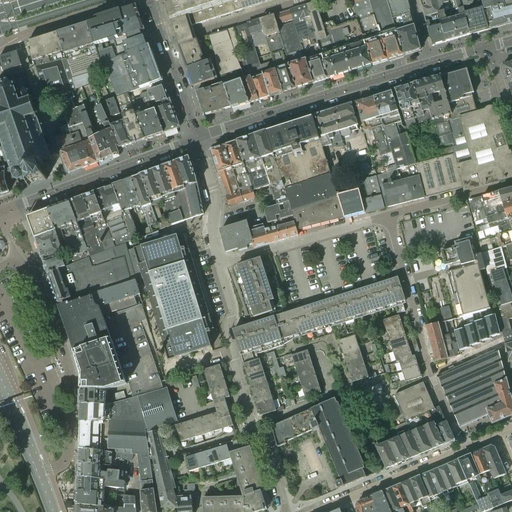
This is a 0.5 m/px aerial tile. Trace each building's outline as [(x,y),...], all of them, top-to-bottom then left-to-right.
[(190,27),(242,10),(238,0),(164,0),(176,38),(179,46),(194,40),(192,33),(190,27)] [(238,0),(242,10),(273,0),(238,0)] [(372,65),(389,60),(369,0),(351,0),(356,16),(372,65)] [(369,0),(389,60),(405,55),(386,0),(369,0)] [(406,0),(386,0),(405,55),(420,50),(414,26),(410,14),(411,14),(406,0)] [(420,0),(425,17),(438,14),(438,13),(440,13),(438,4),(436,0),(420,0)] [(438,13),(438,14),(446,42),(471,35),(461,0),(436,0),(438,4),(440,13),(438,13)] [(461,0),(471,35),(491,30),(481,0),(461,0)] [(481,0),(491,30),(504,26),(497,1),(501,0),(481,0)] [(503,0),(501,0),(497,1),(504,26),(511,23),(511,0),(505,0),(506,4),(505,4),(503,0)] [(316,33),(319,42),(327,40),(324,32),(325,31),(323,25),(316,2),(307,5),(316,32),(316,33)] [(307,5),(290,10),(314,83),(330,78),(319,42),(316,33),(316,32),(307,5)] [(135,6),(120,11),(124,23),(140,18),(135,6)] [(96,21),(88,23),(91,33),(95,32),(124,23),(120,11),(120,10),(95,18),(96,21)] [(298,88),(314,83),(290,10),(275,15),(298,88)] [(446,42),(438,14),(425,17),(433,46),(446,42)] [(284,93),(298,88),(275,15),(260,20),(264,31),(274,62),(284,93)] [(327,40),(319,42),(330,78),(372,65),(356,16),(350,18),(351,22),(336,26),(333,21),(323,25),(325,31),(324,32),(327,40)] [(123,37),(144,30),(140,18),(124,23),(95,32),(99,44),(123,37)] [(264,31),(260,20),(247,24),(251,36),(264,31)] [(103,69),(101,63),(97,52),(96,48),(91,33),(88,23),(57,33),(66,59),(72,79),(95,72),(103,69)] [(260,100),(271,97),(261,66),(251,36),(247,24),(235,27),(243,52),(246,61),(248,67),(248,68),(248,69),(260,100)] [(221,77),(242,70),(239,63),(244,61),(234,28),(227,30),(209,35),(213,47),(214,54),(215,59),(217,67),(221,77)] [(50,63),(61,61),(66,59),(57,33),(41,38),(50,63)] [(35,67),(50,63),(41,38),(27,43),(33,62),(35,67)] [(187,69),(203,63),(201,58),(202,58),(202,57),(204,57),(197,39),(194,40),(179,46),(187,69)] [(104,62),(117,97),(126,94),(163,81),(150,45),(116,57),(112,47),(104,49),(97,52),(101,63),(104,62)] [(22,66),(18,52),(0,57),(0,61),(1,64),(0,64),(0,79),(10,76),(20,73),(23,72),(22,66)] [(66,76),(73,92),(76,91),(76,90),(72,79),(66,59),(61,61),(66,76)] [(61,61),(50,63),(35,67),(41,84),(66,76),(61,61)] [(209,61),(203,63),(187,69),(194,87),(209,82),(215,79),(213,73),(216,72),(214,67),(211,67),(209,61)] [(251,103),(260,100),(248,69),(248,68),(248,67),(246,61),(244,61),(239,63),(242,70),(245,79),(243,80),(251,103)] [(271,97),(284,93),(274,62),(261,66),(271,97)] [(509,84),(511,83),(511,65),(511,63),(503,66),(509,84)] [(450,114),(451,120),(477,113),(472,94),(474,93),(467,70),(440,77),(451,114),(450,114)] [(72,79),(76,90),(91,84),(91,81),(97,79),(95,72),(72,79)] [(22,82),(20,73),(10,76),(13,84),(8,82),(8,79),(7,79),(7,82),(0,83),(0,147),(5,163),(8,162),(13,178),(12,179),(13,180),(14,179),(18,181),(17,182),(19,183),(19,181),(22,179),(24,181),(25,180),(24,178),(25,175),(26,175),(29,182),(27,185),(29,186),(31,183),(33,182),(33,181),(40,179),(40,180),(43,179),(46,180),(47,178),(44,177),(41,167),(43,166),(44,164),(51,162),(53,162),(52,159),(55,158),(54,156),(51,157),(36,115),(37,115),(34,107),(38,106),(29,80),(22,82)] [(47,102),(51,100),(51,99),(63,95),(63,96),(73,92),(66,76),(41,84),(47,102)] [(448,121),(451,120),(450,114),(451,114),(440,77),(425,82),(414,85),(423,113),(430,111),(433,121),(434,121),(439,138),(443,137),(445,146),(453,144),(451,135),(452,134),(448,121)] [(242,81),(225,86),(233,108),(250,104),(251,103),(243,80),(242,80),(242,81)] [(209,82),(194,87),(196,93),(205,90),(211,88),(209,82)] [(425,122),(423,113),(414,85),(402,89),(405,95),(406,95),(408,101),(404,103),(406,109),(410,108),(416,126),(417,126),(416,124),(425,122)] [(165,86),(148,92),(153,107),(155,106),(170,101),(165,86)] [(224,86),(212,91),(219,113),(224,111),(224,110),(231,109),(233,108),(225,86),(224,87),(224,86)] [(396,91),(407,129),(416,126),(410,108),(406,109),(404,103),(408,101),(406,95),(405,95),(402,89),(396,91)] [(212,115),(219,113),(212,91),(206,93),(205,90),(196,93),(200,103),(201,105),(201,106),(205,117),(205,116),(212,114),(212,115)] [(83,168),(98,163),(83,123),(80,115),(78,108),(75,109),(72,99),(75,98),(73,92),(63,96),(63,95),(51,99),(51,100),(47,102),(48,105),(51,104),(59,101),(61,106),(63,112),(71,135),(83,168)] [(164,134),(155,106),(153,107),(148,92),(140,95),(141,98),(146,113),(155,137),(164,134)] [(374,98),(391,153),(397,170),(397,171),(416,165),(414,156),(407,133),(399,136),(396,125),(402,123),(392,92),(374,98)] [(128,99),(126,94),(117,97),(124,118),(123,119),(125,121),(133,145),(146,140),(138,116),(135,109),(134,110),(131,101),(131,99),(128,99)] [(100,103),(101,106),(120,149),(133,145),(125,121),(123,122),(114,98),(106,101),(100,103)] [(138,116),(146,113),(141,98),(131,101),(134,110),(135,109),(138,116)] [(397,170),(391,153),(374,98),(356,103),(362,123),(364,123),(366,130),(371,128),(380,156),(381,156),(386,172),(387,172),(387,173),(397,170)] [(53,109),(61,106),(59,101),(51,104),(53,109)] [(179,125),(170,101),(155,106),(164,134),(177,129),(178,129),(179,125)] [(352,105),(333,111),(339,132),(341,131),(342,136),(345,138),(349,137),(351,133),(360,130),(358,125),(360,125),(359,121),(357,122),(352,105)] [(98,163),(109,158),(99,136),(95,137),(92,131),(94,130),(85,106),(78,108),(80,115),(83,123),(98,163)] [(118,150),(120,149),(101,106),(91,111),(101,135),(99,136),(109,158),(119,153),(118,150)] [(477,113),(451,120),(448,121),(452,134),(455,147),(453,147),(452,147),(454,155),(455,154),(465,191),(483,186),(484,185),(485,184),(485,182),(484,179),(497,175),(498,179),(499,180),(500,180),(501,180),(511,177),(511,158),(495,108),(494,109),(491,108),(490,108),(488,109),(487,109),(485,111),(477,113)] [(321,138),(319,138),(322,148),(332,145),(331,140),(334,139),(335,144),(342,142),(339,132),(333,111),(315,116),(321,138)] [(146,140),(155,137),(146,113),(138,116),(146,140)] [(313,117),(265,132),(284,189),(331,175),(322,148),(319,138),(313,117)] [(288,202),(284,189),(265,132),(254,136),(262,162),(271,186),(277,205),(288,202)] [(68,174),(83,168),(71,135),(65,137),(65,135),(56,139),(56,140),(54,141),(66,174),(68,173),(68,174)] [(253,191),(271,186),(262,162),(254,136),(237,142),(252,191),(253,191)] [(252,191),(237,142),(226,145),(244,203),(256,199),(253,191),(252,191)] [(229,208),(244,203),(226,145),(212,150),(211,151),(218,173),(219,173),(227,196),(226,197),(229,208)] [(454,155),(452,147),(435,153),(437,159),(454,155)] [(422,154),(414,156),(416,165),(424,162),(422,154)] [(455,154),(454,155),(437,159),(424,162),(416,165),(425,198),(463,188),(464,191),(465,191),(455,154)] [(189,158),(176,163),(184,188),(185,188),(185,189),(198,186),(196,179),(189,158)] [(185,188),(184,188),(176,163),(164,167),(173,192),(180,211),(184,221),(191,219),(185,189),(185,188)] [(425,198),(416,165),(397,171),(397,170),(387,173),(376,176),(385,208),(425,198)] [(164,167),(153,171),(164,202),(169,218),(172,226),(184,221),(180,211),(173,192),(164,167)] [(0,195),(9,193),(6,180),(5,169),(0,170),(0,195)] [(157,204),(164,202),(153,171),(141,176),(152,205),(157,220),(162,218),(157,204)] [(337,196),(331,175),(284,189),(288,202),(297,231),(302,230),(302,229),(339,220),(345,219),(337,196)] [(158,223),(158,222),(157,220),(152,205),(141,176),(132,179),(141,206),(142,209),(149,227),(158,223)] [(365,213),(385,208),(376,176),(357,182),(359,190),(365,213)] [(132,210),(141,206),(132,179),(122,183),(132,210)] [(139,239),(139,238),(137,234),(138,234),(129,211),(132,210),(122,183),(113,186),(131,236),(132,236),(134,241),(139,239)] [(115,248),(125,244),(125,243),(129,242),(133,240),(132,236),(131,236),(113,186),(94,193),(115,248)] [(204,215),(198,186),(185,189),(191,219),(204,215)] [(511,188),(469,200),(472,213),(511,202),(511,188)] [(359,190),(337,196),(345,219),(365,213),(359,190)] [(104,252),(115,248),(94,193),(82,198),(90,217),(104,252)] [(90,258),(104,252),(90,217),(82,198),(69,202),(71,207),(77,222),(81,236),(90,258)] [(73,264),(90,258),(81,236),(77,222),(71,207),(69,202),(49,210),(57,230),(61,229),(65,241),(68,249),(73,264)] [(247,222),(227,229),(221,231),(227,253),(239,249),(240,251),(247,249),(247,247),(254,244),(255,248),(299,235),(297,231),(288,202),(277,205),(264,209),(268,224),(249,229),(247,222)] [(486,218),(488,224),(511,216),(511,202),(472,213),(474,218),(496,212),(497,214),(486,218)] [(35,238),(57,230),(49,210),(27,217),(35,238)] [(498,227),(500,234),(511,230),(511,216),(488,224),(490,229),(498,227)] [(172,226),(169,218),(158,222),(158,223),(161,230),(171,226),(172,226)] [(61,229),(57,230),(35,238),(35,239),(40,250),(65,241),(61,229)] [(511,237),(511,230),(500,234),(502,239),(506,238),(511,237)] [(159,231),(144,237),(145,241),(160,236),(159,231)] [(128,251),(136,281),(143,279),(168,361),(212,347),(208,334),(211,333),(210,330),(214,330),(210,318),(192,256),(189,249),(186,250),(181,235),(172,237),(132,250),(129,242),(125,243),(125,244),(128,251)] [(483,249),(499,245),(496,237),(481,241),(483,249)] [(449,282),(486,272),(483,260),(478,262),(476,256),(471,239),(456,243),(457,247),(441,252),(445,266),(449,265),(451,272),(447,273),(449,282)] [(44,262),(62,255),(64,254),(63,251),(68,249),(65,241),(40,250),(44,262)] [(66,267),(60,270),(48,275),(58,304),(60,308),(93,297),(92,295),(136,281),(128,251),(125,244),(115,248),(104,252),(90,258),(73,264),(66,267)] [(488,276),(506,270),(507,270),(500,248),(481,255),(488,276)] [(66,267),(62,255),(44,262),(48,275),(60,270),(66,267)] [(264,268),(261,259),(261,258),(238,266),(241,276),(264,268)] [(241,276),(244,286),(263,280),(267,278),(264,268),(241,276)] [(509,280),(506,270),(488,276),(489,281),(490,287),(509,280)] [(487,275),(486,272),(449,282),(459,318),(487,311),(479,280),(482,279),(482,277),(487,275)] [(384,282),(392,305),(395,304),(398,314),(405,312),(402,302),(407,301),(399,277),(384,282)] [(267,278),(263,280),(244,286),(247,295),(270,288),(267,278)] [(511,288),(509,280),(490,287),(493,297),(511,291),(511,288)] [(60,308),(75,352),(112,340),(100,308),(140,295),(136,281),(92,295),(93,297),(60,308)] [(374,285),(382,309),(392,305),(384,282),(374,285)] [(364,288),(372,312),(382,309),(374,285),(364,288)] [(247,295),(250,305),(274,298),(270,288),(247,295)] [(354,291),(362,315),(372,312),(364,288),(354,291)] [(344,295),(346,299),(352,318),(362,315),(354,291),(344,295)] [(511,304),(511,303),(511,291),(493,297),(496,308),(511,304)] [(334,298),(336,302),(342,321),(352,318),(346,299),(344,295),(334,298)] [(250,305),(253,315),(254,318),(278,310),(274,298),(250,305)] [(324,301),(326,306),(332,325),(342,321),(336,302),(334,298),(324,301)] [(314,304),(316,309),(322,328),(332,325),(326,306),(324,301),(314,304)] [(304,307),(306,312),(312,331),(322,328),(316,309),(314,304),(304,307)] [(511,318),(511,308),(511,304),(496,308),(495,309),(499,322),(508,319),(508,320),(511,318)] [(133,398),(163,388),(141,321),(146,319),(141,305),(105,317),(133,398)] [(312,331),(306,312),(304,307),(294,311),(302,334),(312,331)] [(441,309),(444,321),(453,319),(450,307),(441,309)] [(294,311),(275,317),(233,331),(240,354),(241,355),(244,364),(258,359),(257,357),(257,354),(284,346),(293,340),(292,337),(302,334),(294,311)] [(386,331),(403,326),(399,316),(383,321),(386,331)] [(490,340),(494,338),(492,330),(498,329),(495,317),(485,320),(485,322),(488,333),(490,340)] [(511,331),(508,320),(508,319),(499,322),(502,334),(511,331)] [(445,321),(426,327),(431,344),(450,340),(445,321)] [(475,327),(478,336),(478,338),(480,344),(484,343),(482,335),(488,333),(485,322),(475,325),(475,327)] [(406,336),(403,326),(386,331),(390,341),(406,336)] [(475,327),(465,329),(465,331),(468,342),(470,349),(475,348),(472,339),(478,338),(478,336),(475,327)] [(511,342),(511,330),(511,331),(502,334),(503,336),(505,345),(511,342)] [(455,334),(458,345),(460,353),(465,352),(462,344),(468,342),(465,331),(455,334)] [(355,336),(349,338),(339,341),(342,352),(359,346),(355,336)] [(409,346),(406,336),(390,341),(393,351),(409,346)] [(127,384),(112,340),(75,352),(74,352),(81,376),(82,378),(81,390),(82,390),(106,391),(127,384)] [(450,340),(431,344),(436,363),(455,357),(450,340)] [(362,357),(359,346),(342,352),(346,362),(362,357)] [(413,357),(412,357),(409,346),(393,351),(396,363),(399,362),(413,357)] [(493,424),(511,416),(511,400),(498,349),(437,376),(460,428),(489,415),(493,424)] [(292,356),(292,358),(295,367),(311,361),(308,351),(292,356)] [(399,362),(402,372),(418,367),(415,356),(412,357),(413,357),(399,362)] [(349,372),(365,367),(362,357),(346,362),(349,372)] [(279,369),(276,358),(272,359),(278,378),(286,376),(283,367),(279,369)] [(244,364),(247,375),(263,370),(260,359),(258,359),(244,364)] [(311,361),(295,367),(298,377),(315,372),(311,361)] [(204,370),(204,371),(207,381),(224,376),(220,365),(204,370)] [(369,378),(368,375),(365,367),(349,372),(352,383),(369,378)] [(422,377),(418,367),(402,372),(405,380),(406,382),(422,377)] [(266,380),(263,370),(247,375),(250,385),(266,380)] [(315,372),(298,377),(302,387),(318,382),(315,372)] [(227,387),(224,376),(207,381),(210,392),(227,387)] [(250,385),(254,395),(270,390),(266,380),(250,385)] [(302,387),(305,396),(305,398),(321,393),(318,382),(302,387)] [(407,390),(413,405),(433,450),(444,445),(429,411),(423,397),(429,395),(423,383),(407,390)] [(227,387),(210,392),(214,402),(225,399),(230,397),(227,387)] [(106,406),(105,406),(81,405),(80,450),(99,452),(99,451),(104,452),(113,453),(129,455),(131,455),(133,457),(133,456),(133,454),(138,454),(138,457),(141,482),(141,483),(153,482),(149,455),(150,455),(146,432),(150,430),(177,422),(167,388),(133,398),(111,404),(106,406)] [(82,390),(82,391),(79,391),(78,404),(81,405),(105,406),(106,391),(82,390)] [(254,395),(257,406),(273,400),(270,390),(254,395)] [(401,410),(413,405),(407,390),(395,395),(401,410)] [(116,402),(126,399),(124,392),(114,395),(116,402)] [(217,413),(207,417),(212,433),(222,430),(223,433),(234,429),(227,404),(225,399),(214,402),(215,408),(217,413)] [(311,410),(272,427),(277,447),(278,448),(286,444),(285,443),(313,430),(314,432),(319,429),(340,478),(335,481),(338,490),(367,478),(363,470),(365,469),(336,399),(320,406),(311,410)] [(276,409),(273,400),(257,406),(260,416),(276,411),(276,409)] [(411,432),(421,454),(433,450),(413,405),(401,410),(411,432)] [(440,406),(435,409),(429,411),(444,445),(455,440),(440,406)] [(377,414),(377,415),(379,420),(388,416),(386,410),(377,414)] [(207,417),(197,420),(202,436),(212,433),(207,417)] [(197,420),(186,423),(191,439),(202,436),(197,420)] [(191,439),(186,423),(176,426),(181,442),(191,439)] [(157,479),(159,492),(162,508),(178,509),(173,490),(176,489),(161,434),(159,435),(158,432),(150,433),(153,452),(155,465),(157,479)] [(411,432),(400,437),(410,459),(421,454),(411,432)] [(376,447),(386,469),(410,459),(400,437),(376,447)] [(237,440),(216,446),(221,463),(234,459),(233,453),(240,450),(237,440)] [(211,466),(221,463),(216,446),(206,450),(211,466)] [(237,468),(255,462),(251,447),(240,450),(233,453),(234,459),(237,468)] [(494,480),(506,475),(495,449),(491,447),(482,450),(490,471),(494,480)] [(104,452),(99,451),(99,452),(80,450),(79,463),(100,466),(106,466),(128,468),(128,461),(117,458),(113,458),(113,453),(104,452)] [(195,453),(200,469),(211,466),(206,450),(195,453)] [(490,471),(482,450),(471,455),(481,480),(488,497),(493,509),(504,504),(501,496),(498,490),(492,493),(487,481),(489,481),(486,473),(490,471)] [(131,462),(133,457),(131,455),(129,455),(113,453),(113,458),(117,458),(128,461),(131,462)] [(185,456),(190,472),(200,469),(195,453),(185,456)] [(481,480),(471,455),(459,460),(467,481),(468,483),(478,479),(479,481),(481,480)] [(459,460),(447,465),(456,486),(467,481),(459,460)] [(255,462),(237,468),(241,483),(260,477),(255,462)] [(101,466),(100,466),(79,463),(79,478),(123,482),(124,472),(110,471),(109,471),(109,472),(108,473),(103,473),(102,474),(102,480),(100,480),(101,466)] [(447,465),(438,469),(448,491),(457,487),(456,486),(447,465)] [(438,469),(429,473),(438,495),(448,491),(438,469)] [(429,499),(438,495),(429,473),(420,477),(429,499)] [(260,477),(241,483),(247,500),(263,495),(262,493),(265,492),(260,477)] [(434,511),(429,499),(420,477),(411,481),(419,501),(421,505),(422,508),(423,511),(434,511)] [(123,489),(123,482),(79,478),(78,491),(103,494),(103,493),(105,494),(124,496),(125,489),(123,489)] [(419,501),(411,481),(402,484),(412,509),(421,505),(419,501)] [(154,490),(153,482),(141,483),(143,492),(141,492),(143,511),(157,511),(154,490)] [(477,502),(479,508),(480,511),(485,511),(493,509),(488,497),(482,499),(475,483),(469,485),(476,501),(477,502)] [(413,511),(412,509),(402,484),(392,488),(401,509),(403,508),(404,511),(413,511)] [(177,494),(178,509),(178,511),(193,511),(192,497),(195,497),(194,485),(188,485),(188,491),(185,491),(185,494),(177,494)] [(401,509),(392,488),(383,492),(391,511),(397,511),(398,511),(404,511),(403,508),(401,509)] [(78,502),(78,505),(103,507),(103,503),(104,503),(105,494),(103,493),(103,494),(78,491),(78,492),(75,492),(75,501),(78,502)] [(511,501),(511,491),(501,496),(504,504),(511,501)] [(391,511),(383,492),(373,497),(379,511),(391,511)] [(246,511),(260,511),(268,510),(263,495),(247,500),(246,511)] [(124,496),(124,508),(136,509),(135,497),(124,496)] [(379,511),(373,497),(364,500),(369,511),(379,511)] [(231,511),(231,500),(217,501),(217,511),(231,511)] [(246,511),(247,500),(231,500),(231,511),(246,511)] [(369,511),(364,500),(358,503),(356,506),(356,507),(357,511),(369,511)] [(217,511),(217,501),(203,501),(203,511),(217,511)]
